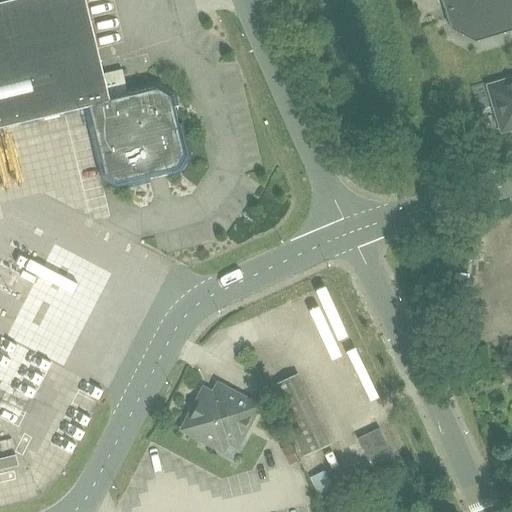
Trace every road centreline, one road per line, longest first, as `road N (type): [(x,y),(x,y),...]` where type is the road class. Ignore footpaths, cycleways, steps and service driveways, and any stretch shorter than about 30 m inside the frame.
road 1 (unclassified): [(76,511),(99,487),(161,357),(195,311),(348,239)]
road 2 (tertiary): [(484,511),(348,239)]
road 3 (tertiary): [(348,239),(250,0)]
road 4 (unclassified): [(348,239),(511,189)]
